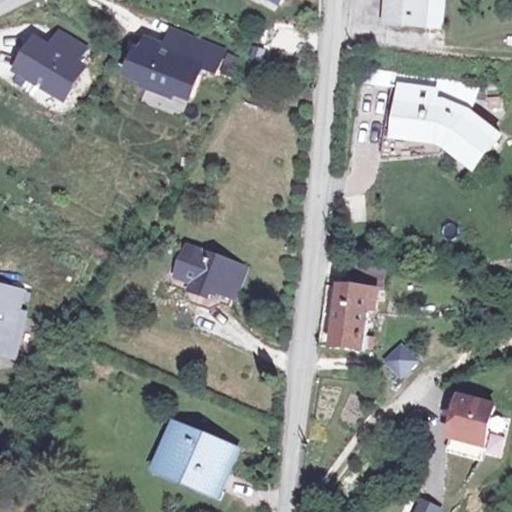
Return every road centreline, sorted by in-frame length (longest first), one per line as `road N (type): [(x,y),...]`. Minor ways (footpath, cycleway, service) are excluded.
road 1 (residential): [(285,511),(335,0)]
road 2 (track): [(332,37),(511,55)]
